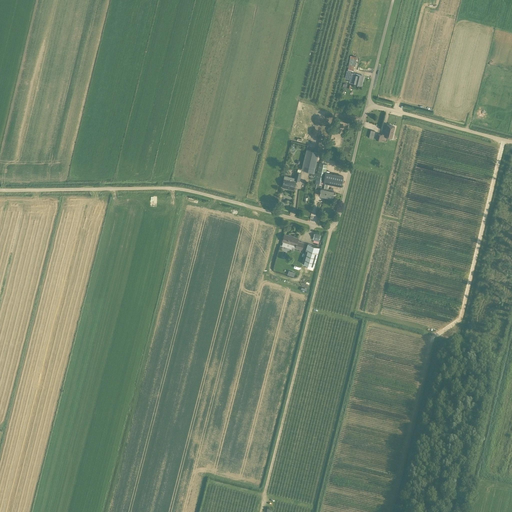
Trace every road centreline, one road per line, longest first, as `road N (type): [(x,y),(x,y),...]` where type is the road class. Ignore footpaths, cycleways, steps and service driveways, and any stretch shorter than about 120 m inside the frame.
road 1 (unclassified): [(329,228),(176,191),(0,190)]
road 2 (unclassified): [(511,141),(365,104)]
road 3 (unclassified): [(329,228),(365,104)]
